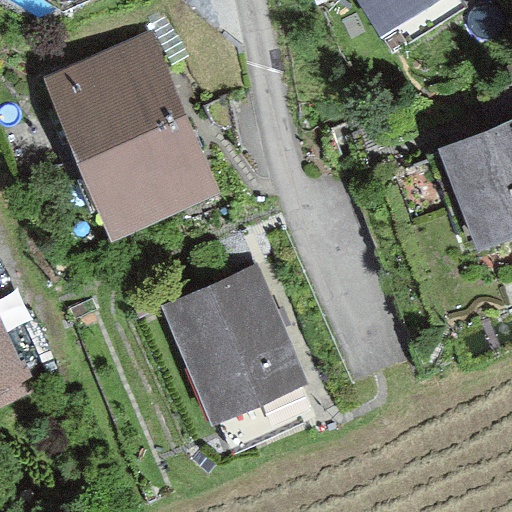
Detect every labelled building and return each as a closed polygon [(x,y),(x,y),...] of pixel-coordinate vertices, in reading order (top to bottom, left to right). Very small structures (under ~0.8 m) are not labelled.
[(374,0),(401,45),(467,5),(464,0),(374,0)] [(177,114),(148,44),(70,77),(77,96),(50,107),(62,137),(57,139),(66,160),(177,114)] [(511,83),(481,95),(494,127),(447,145),(483,239),(511,227),(511,83)] [(206,182),(177,114),(66,160),(75,181),(80,179),(92,208),(120,196),(128,215),(206,182)] [(359,168),(384,232),(441,210),(416,146),(359,168)] [(451,238),(441,210),(384,232),(395,260),(451,238)] [(395,260),(416,316),(473,294),(451,238),(395,260)] [(301,379),(253,268),(171,302),(197,364),(208,359),(229,409),(301,379)] [(483,321),(473,294),(416,316),(428,345),(455,335),(454,332),(483,321)] [(17,368),(0,330),(0,400),(45,380),(36,360),(17,368)]
